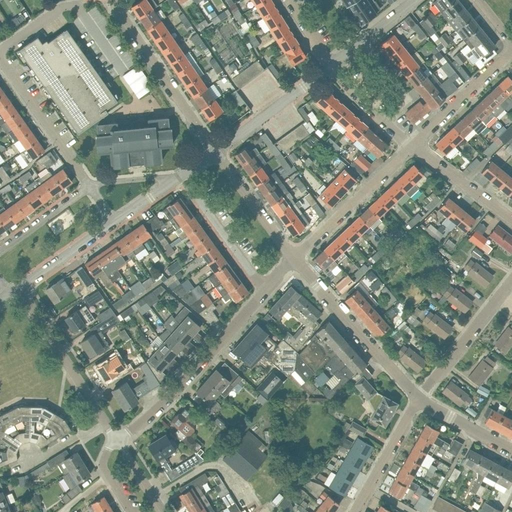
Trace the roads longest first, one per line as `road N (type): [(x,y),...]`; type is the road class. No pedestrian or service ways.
road 1 (unclassified): [(118,440),(186,381),(265,292)]
road 2 (residential): [(418,399),(294,259)]
road 3 (residential): [(216,152),(118,0)]
road 4 (residential): [(294,259),(412,145)]
road 5 (unclassified): [(106,423),(19,287)]
road 6 (residential): [(89,185),(0,60)]
road 7 (unclassified): [(418,399),(511,281)]
road 8 (unclassified): [(265,292),(180,175)]
road 9 (residential): [(216,152),(330,64)]
road 10 (residential): [(412,145),(511,53)]
road 11 (residential): [(294,259),(216,152)]
road 12 (unclassified): [(353,511),(418,399)]
road 13 (residential): [(511,220),(412,145)]
